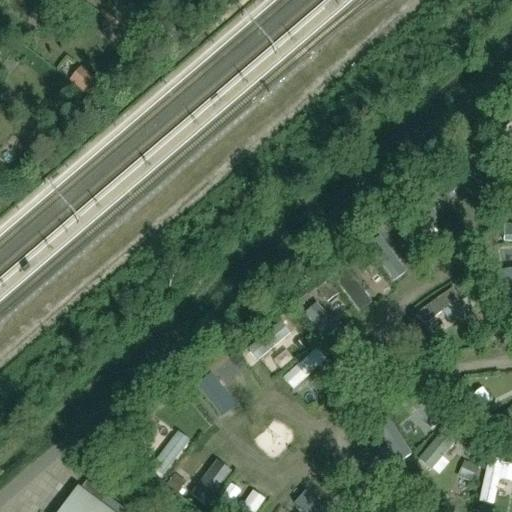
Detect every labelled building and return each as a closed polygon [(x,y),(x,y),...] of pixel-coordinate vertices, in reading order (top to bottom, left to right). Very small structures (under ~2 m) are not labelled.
[(158,56),(174,40),(161,28),(146,43),(158,56)] [(81,69),(69,83),(81,93),(83,94),(96,105),(108,90),(94,78),(93,80),(81,69)] [(463,171),(447,189),(457,198),(473,180),(463,171)] [(412,227),(377,257),(389,271),(424,241),(412,227)] [(291,321),(257,344),(270,364),(295,346),(288,335),(297,329),(291,321)] [(292,369),(305,359),(297,350),(285,361),(292,369)] [(204,367),(210,377),(234,364),(228,354),(204,367)] [(212,384),(220,396),(249,375),(240,363),(212,384)] [(427,469),(443,477),(462,440),(446,432),(427,469)] [(154,444),(159,457),(177,449),(171,436),(154,444)] [(498,507),(505,463),(490,460),(482,504),(498,507)] [(190,478),(210,499),(235,475),(222,461),(211,471),(204,464),(190,478)] [(241,477),(230,493),(251,508),(263,492),(241,477)] [(58,511),(121,511),(84,484),(78,492),(75,490),(58,511)]
